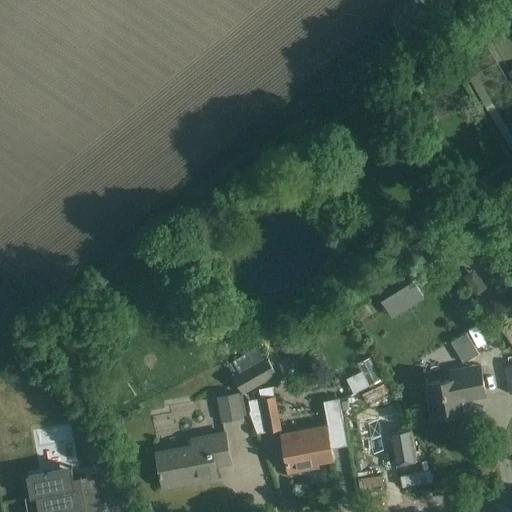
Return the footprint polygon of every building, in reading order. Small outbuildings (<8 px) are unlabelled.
[(278,373),(267,357),(234,378),(245,394),(278,373)] [(433,419),(466,413),(464,401),(487,397),(481,365),(451,371),(453,379),(427,384),(433,419)] [(412,429),(388,382),(361,396),(372,418),(386,410),(398,432),(391,433),(396,464),(418,460),(412,429)] [(245,417),(241,394),(219,398),(223,422),(245,417)] [(247,404),(249,415),(261,413),(265,433),(281,430),(275,399),(247,404)] [(88,424),(76,431),(97,465),(109,458),(88,424)] [(281,434),(289,473),(307,469),(305,462),(317,460),(318,463),(335,459),(329,425),(281,434)] [(197,481),(218,477),(216,466),(231,463),(226,433),(193,439),(194,445),(158,452),(165,487),(166,487),(165,484),(196,477),(197,481)] [(103,506),(97,475),(77,479),(75,479),(74,477),(30,485),(32,496),(26,497),(28,511),(70,511),(71,511),(103,506)]
